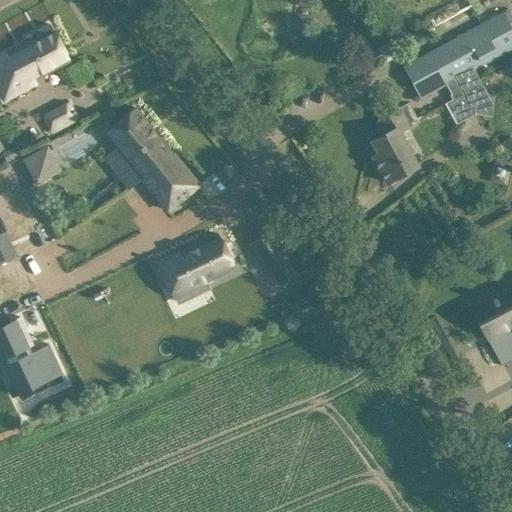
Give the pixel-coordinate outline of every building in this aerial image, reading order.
[(511,15),(509,10),(503,14),(507,23),(511,20),(511,15)] [(421,57),(404,66),(420,97),(438,88),(446,83),(451,93),(449,94),(452,99),(445,103),(456,124),(475,113),(467,99),(485,89),(473,69),(485,62),(511,48),(511,31),(507,23),(503,14),(421,57)] [(25,37),(27,40),(0,54),(0,91),(4,99),(36,82),(35,80),(70,61),(50,24),(25,37)] [(44,116),(52,132),(77,118),(75,114),(76,113),(75,110),(73,111),(69,103),(44,116)] [(104,132),(142,178),(167,210),(168,209),(198,185),(172,153),(173,153),(135,107),(104,132)] [(408,127),(398,109),(382,118),(386,126),(382,128),(385,133),(372,140),(378,152),(372,155),(387,182),(417,166),(399,132),(408,127)] [(108,141),(96,116),(50,138),(62,163),(108,141)] [(489,181),(507,185),(511,164),(511,165),(511,140),(510,137),(499,144),(509,161),(494,157),(489,181)] [(113,145),(100,153),(121,188),(134,181),(113,145)] [(3,155),(8,164),(20,158),(15,148),(3,155)] [(46,149),(26,159),(36,180),(56,169),(46,149)] [(4,199),(17,220),(40,206),(27,185),(4,199)] [(0,223),(0,262),(15,256),(0,223)] [(234,267),(218,233),(157,263),(173,296),(234,267)] [(284,246),(263,261),(281,285),(302,270),(284,246)] [(468,304),(501,365),(511,359),(511,337),(508,330),(511,327),(511,285),(511,286),(511,291),(496,300),(493,297),(491,298),(489,293),(468,304)] [(36,308),(44,327),(66,318),(58,299),(36,308)] [(98,361),(156,331),(144,308),(86,338),(98,361)] [(0,359),(17,395),(21,403),(66,382),(62,374),(63,373),(49,343),(47,344),(48,346),(31,354),(28,347),(34,345),(20,316),(20,319),(0,328),(0,359)]
